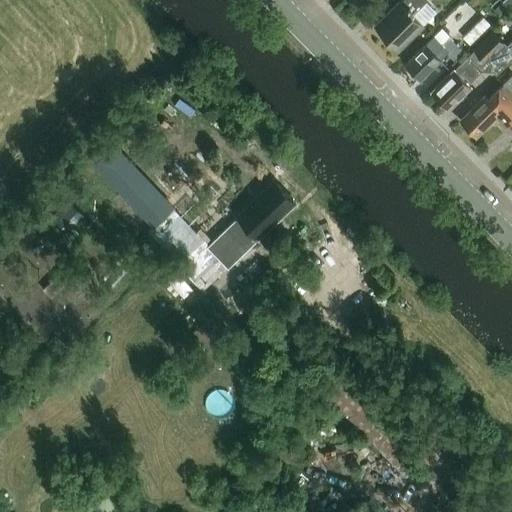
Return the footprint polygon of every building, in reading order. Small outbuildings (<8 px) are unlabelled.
[(413,15),(426,2),(424,0),(401,0),(400,2),(398,0),(372,27),(399,53),(425,26),(413,15)] [(511,40),(507,46),(492,31),(473,50),(474,51),(453,71),(454,72),(432,94),(446,109),(456,99),(458,101),(471,88),(468,85),(481,72),(493,72),(496,75),(510,61),(511,62),(511,40)] [(443,49),(432,38),(404,64),(420,80),(440,61),(435,56),(443,49)] [(511,75),(487,100),(484,97),(472,109),(474,112),(462,124),(474,136),(486,124),(488,126),(495,119),(502,126),(508,125),(511,129),(511,75)] [(229,227),(211,244),(231,263),(277,217),(274,215),(290,199),(274,183),(229,227)] [(231,263),(211,244),(172,205),(148,229),(207,287),(231,263)] [(74,277),(65,268),(43,289),(51,298),(74,277)] [(252,284),(233,302),(413,490),(432,471),(252,284)]
